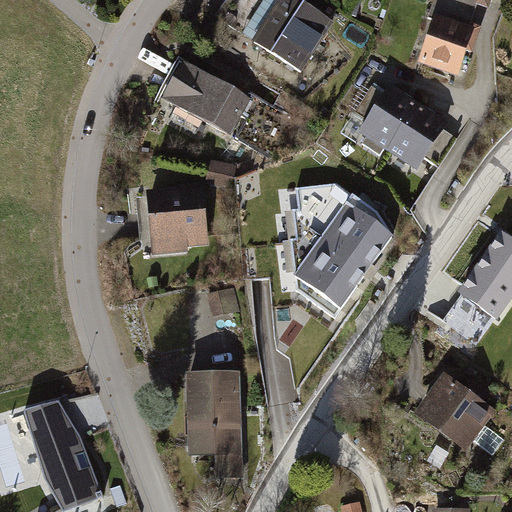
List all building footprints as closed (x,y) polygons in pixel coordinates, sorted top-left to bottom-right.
[(276,0),(254,37),(307,70),(337,21),(303,0),(276,0)] [(475,25),(438,11),(419,60),(456,74),(475,25)] [(248,92),(178,57),(158,96),(228,132),(248,92)] [(390,83),(359,130),(389,149),(418,102),(390,83)] [(418,102),(389,149),(416,167),(446,120),(418,102)] [(202,183),(146,187),(152,251),(208,246),(202,183)] [(288,288),(344,327),(398,237),(382,214),(340,184),(280,188),(288,288)] [(511,243),(503,237),(461,295),(496,320),(511,297),(511,243)] [(239,369),(187,370),(189,454),(217,453),(217,474),(242,473),(239,369)] [(469,445),(495,406),(445,373),(419,412),(469,445)] [(56,407),(21,418),(40,482),(57,511),(78,511),(100,503),(77,436),(56,407)] [(362,511),(360,500),(341,504),(342,511),(362,511)]
